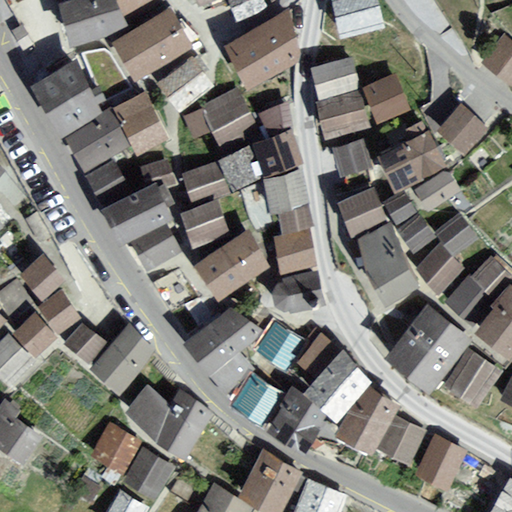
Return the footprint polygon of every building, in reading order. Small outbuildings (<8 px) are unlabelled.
[(73,0),(61,4),(70,46),(128,32),(124,15),(155,0),(154,0),(73,0)] [(193,0),(195,8),(225,1),(224,0),(193,0)] [(262,0),(226,0),(236,23),(267,11),(262,0)] [(375,0),(332,0),(342,37),(382,27),(375,0)] [(169,11),(114,43),(137,81),(191,49),(169,11)] [(286,11),(224,47),(247,90),(299,63),(286,11)] [(511,43),(504,37),(484,63),(511,86),(511,85),(511,43)] [(192,58),(158,84),(180,114),(215,88),(192,58)] [(351,59),(310,70),(318,100),(358,89),(351,59)] [(75,61),(32,86),(62,137),(103,114),(75,61)] [(395,75),(362,89),(377,125),(410,111),(395,75)] [(236,90),(182,117),(200,153),(254,125),(236,90)] [(359,91),(315,104),(325,141),(370,128),(359,91)] [(146,94),(115,109),(138,155),(169,139),(146,94)] [(268,127),(295,116),(286,94),(259,105),(268,127)] [(460,105),(437,132),(465,155),(488,128),(460,105)] [(108,115),(65,137),(83,172),(126,149),(108,115)] [(290,132),(252,145),(264,178),(302,165),(290,132)] [(429,132),(379,158),(396,192),(447,167),(429,132)] [(361,140),(331,149),(340,179),(370,170),(361,140)] [(246,147),(219,161),(234,194),(261,179),(246,147)] [(166,159),(141,168),(149,186),(157,183),(160,190),(178,182),(166,159)] [(113,162),(86,176),(100,205),(128,191),(113,162)] [(218,163),(181,175),(191,207),(228,195),(218,163)] [(447,170),(414,190),(428,212),(461,192),(447,170)] [(302,172),(263,181),(271,214),(309,206),(302,172)] [(149,186),(103,208),(121,247),(175,222),(160,190),(157,183),(149,186)] [(374,188),(337,203),(350,236),(387,222),(374,188)] [(403,191),(384,202),(396,225),(416,215),(403,191)] [(217,202),(182,214),(193,249),(229,236),(217,202)] [(308,207),(279,216),(282,234),(313,229),(308,207)] [(420,215),(399,230),(415,253),(436,238),(420,215)] [(459,215),(436,232),(454,257),(477,240),(459,215)] [(391,224),(359,240),(376,287),(388,307),(422,288),(391,224)] [(168,226),(135,244),(148,268),(181,250),(168,226)] [(308,231),(274,239),(282,274),(316,266),(308,231)] [(247,232),(197,265),(221,301),(271,268),(247,232)] [(439,245),(417,267),(427,286),(439,297),(462,270),(439,245)] [(41,256),(18,275),(42,302),(64,283),(41,256)] [(468,274),(446,303),(473,324),(510,276),(487,259),(473,278),(468,274)] [(276,306),(286,312),(323,306),(317,272),(287,278),(280,282),(273,290),(272,298),(276,306)] [(511,286),(478,331),(511,356),(511,286)] [(79,319),(60,293),(38,308),(57,335),(79,319)] [(473,340),(428,306),(387,357),(432,392),(473,340)] [(231,309),(185,345),(229,397),(253,372),(239,354),(265,333),(231,309)] [(32,314),(0,345),(0,376),(10,387),(58,341),(32,314)] [(300,339),(273,323),(255,352),(281,368),(300,339)] [(105,343),(80,324),(64,345),(89,364),(105,343)] [(156,351),(126,326),(91,369),(121,393),(156,351)] [(329,340),(314,328),(291,356),(305,368),(329,340)] [(374,383),(330,343),(298,380),(340,424),(374,383)] [(502,370),(474,353),(449,393),(477,411),(502,370)] [(281,392),(252,376),(233,408),(262,425),(281,392)] [(511,376),(501,400),(511,405),(511,376)] [(404,404),(374,383),(340,424),(381,451),(397,418),(404,404)] [(327,413),(292,386),(269,433),(308,456),(327,413)] [(211,416),(181,392),(171,408),(148,387),(128,415),(188,460),(211,416)] [(1,407),(0,407),(0,445),(25,464),(44,438),(1,407)] [(121,468),(143,437),(113,415),(91,446),(121,468)] [(426,432),(397,418),(381,451),(409,465),(426,432)] [(468,451),(434,436),(417,476),(450,490),(468,451)] [(143,448),(122,481),(152,501),(174,469),(143,448)] [(283,511),(304,474),(264,453),(241,497),(270,511),(283,511)] [(341,511),(348,496),(309,482),(297,511),(341,511)] [(511,511),(511,486),(498,511),(511,511)] [(255,511),(257,510),(215,488),(202,511),(255,511)] [(120,493),(108,511),(146,511),(148,511),(120,493)]
